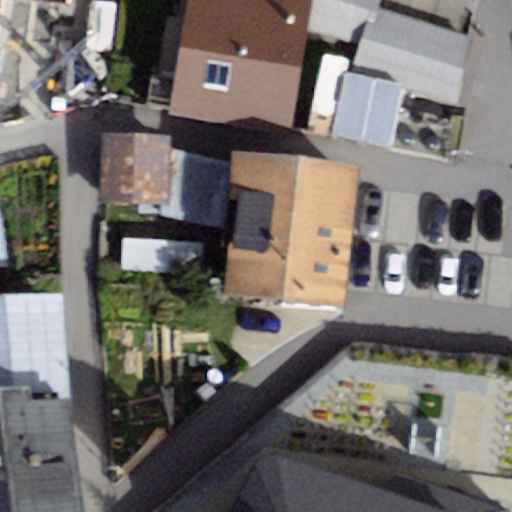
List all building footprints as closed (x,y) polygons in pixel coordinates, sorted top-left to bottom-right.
[(189,0),(181,48),(302,69),(308,32),(313,2),(301,0),(189,0)] [(379,0),(313,0),(313,2),(308,32),(358,46),(350,74),(404,84),(402,92),(457,107),(470,39),(376,10),(379,0)] [(302,69),(181,48),(169,115),(290,136),(302,69)] [(392,147),(402,92),(404,84),(350,74),(343,73),(331,136),(392,147)] [(168,206),(170,136),(103,135),(101,205),(168,206)] [(344,306),(359,167),(234,153),(224,293),(344,306)] [(132,250),(133,278),(186,278),(186,250),(132,250)] [(64,295),(0,299),(0,388),(29,385),(31,401),(67,397),(64,295)] [(0,511),(81,511),(67,397),(31,401),(29,385),(0,388),(0,511)] [(511,511),(511,508),(262,451),(233,511),(511,511)]
